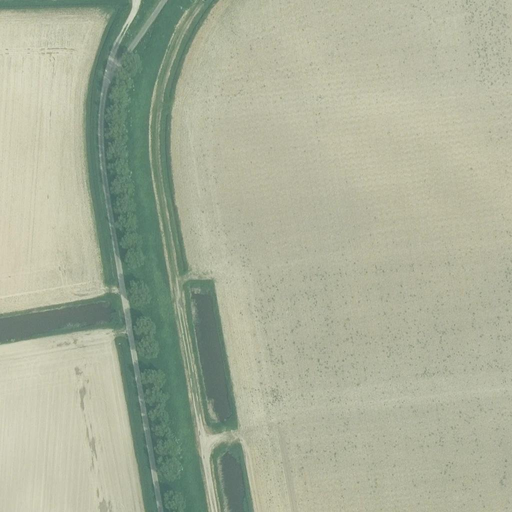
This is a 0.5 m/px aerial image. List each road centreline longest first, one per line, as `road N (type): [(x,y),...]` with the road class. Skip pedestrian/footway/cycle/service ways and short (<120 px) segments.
road 1 (unclassified): [(161,511),(106,199),(101,137),(108,82)]
road 2 (track): [(215,511),(176,291),(193,271)]
road 3 (track): [(164,0),(108,82),(138,0)]
